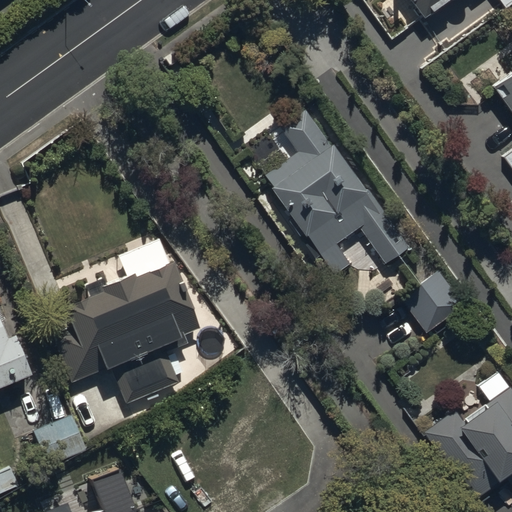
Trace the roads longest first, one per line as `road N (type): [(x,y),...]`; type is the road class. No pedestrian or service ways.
road 1 (residential): [(511,290),(310,10),(294,0)]
road 2 (tertiary): [(0,103),(142,0)]
